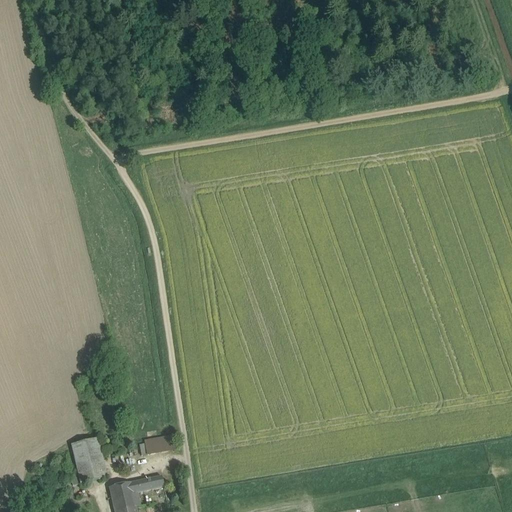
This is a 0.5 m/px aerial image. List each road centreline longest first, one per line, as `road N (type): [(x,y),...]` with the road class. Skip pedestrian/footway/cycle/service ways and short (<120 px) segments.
road 1 (track): [(194,511),(146,213),(60,95),(31,0)]
road 2 (track): [(111,159),(498,93)]
